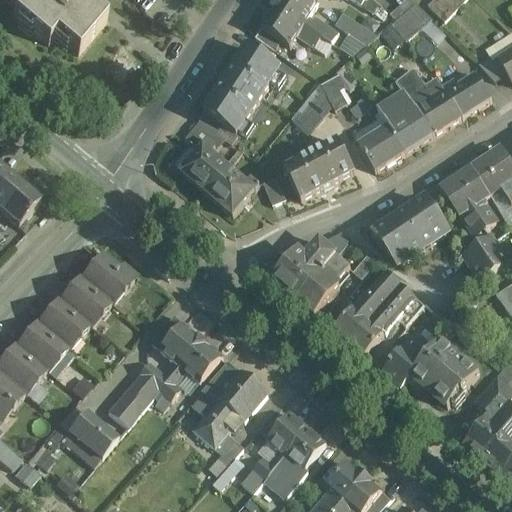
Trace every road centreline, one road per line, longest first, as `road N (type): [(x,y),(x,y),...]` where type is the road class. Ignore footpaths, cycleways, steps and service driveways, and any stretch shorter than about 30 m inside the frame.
road 1 (residential): [(511,105),(262,239),(229,293)]
road 2 (tertiary): [(485,511),(229,293)]
road 3 (residential): [(102,185),(228,0)]
road 4 (tertiary): [(229,293),(102,185)]
road 5 (residential): [(0,294),(102,185)]
road 6 (tertiary): [(102,185),(0,98)]
